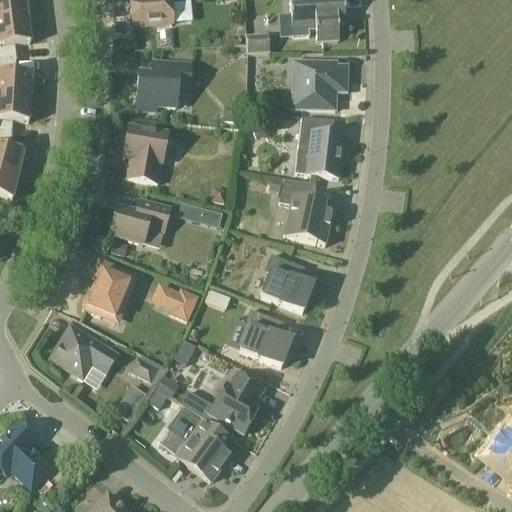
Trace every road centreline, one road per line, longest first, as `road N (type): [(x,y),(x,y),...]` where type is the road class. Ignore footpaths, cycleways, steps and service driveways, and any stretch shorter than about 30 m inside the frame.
road 1 (residential): [(232,511),(271,464),(321,367),(353,280),(380,120),(379,0)]
road 2 (tertiary): [(278,511),(511,245)]
road 3 (residential): [(0,305),(51,193),(65,103),(61,0)]
road 4 (residential): [(182,511),(17,387)]
road 5 (unknown): [(382,437),(505,511)]
